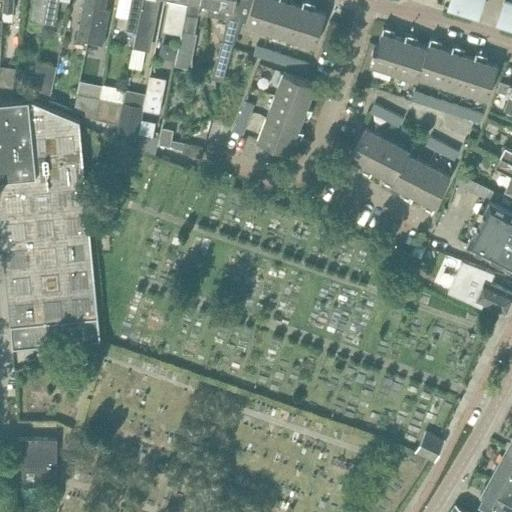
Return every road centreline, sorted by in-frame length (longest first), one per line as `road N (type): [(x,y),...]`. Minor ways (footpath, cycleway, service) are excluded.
road 1 (residential): [(314,162),(367,1)]
road 2 (unclassified): [(431,511),(511,370)]
road 3 (residential): [(367,1),(511,40)]
road 4 (residential): [(425,225),(314,162)]
